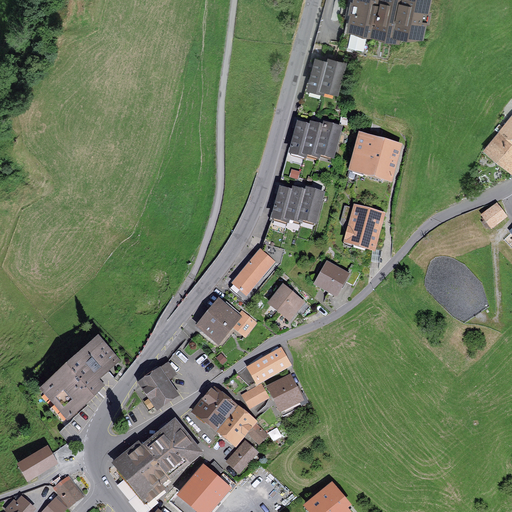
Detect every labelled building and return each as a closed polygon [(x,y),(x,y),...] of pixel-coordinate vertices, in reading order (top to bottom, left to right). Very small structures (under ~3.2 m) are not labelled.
[(354,0),(348,31),(373,36),(396,42),(398,35),(422,41),(431,0),(354,0)] [(321,89),(329,63),(317,59),(308,89),(323,93),(324,90),(321,89)] [(347,64),(330,59),(329,63),(321,89),(324,90),(338,94),(347,64)] [(511,119),(486,149),(511,172),(511,170),(511,119)] [(304,155),(311,127),(299,124),(291,155),(306,159),(307,156),(304,155)] [(316,156),(324,127),(312,124),(311,127),(304,155),(307,156),(319,159),(320,157),(316,156)] [(342,130),(325,125),(324,127),(316,156),(320,157),(334,160),(342,130)] [(401,147),(361,136),(351,171),(391,182),(401,147)] [(286,220),(294,192),(282,188),(272,219),(288,224),(289,221),(286,220)] [(299,220),(307,192),(295,189),(294,192),(286,220),(289,221),(301,225),(302,221),(299,220)] [(325,194),(307,190),(307,192),(299,220),(302,221),(316,225),(325,194)] [(498,206),(482,217),(490,229),(506,219),(498,206)] [(356,207),(346,242),(374,250),(384,215),(356,207)] [(261,252),(233,284),(246,295),(274,263),(261,252)] [(328,265),(317,286),(336,296),(345,281),(347,275),(328,265)] [(347,275),(345,281),(354,285),(361,271),(352,266),(347,275)] [(284,287),(270,304),(289,320),(304,303),(284,287)] [(219,303),(199,328),(219,344),(233,327),(244,336),(255,324),(242,313),(238,318),(219,303)] [(98,337),(40,388),(68,420),(107,387),(100,379),(120,362),(98,337)] [(280,349),(250,366),(260,383),(290,366),(280,349)] [(162,367),(138,383),(157,411),(181,395),(162,367)] [(291,377),(269,388),(281,411),(303,401),(291,377)] [(260,386),(243,396),(251,410),(268,400),(260,386)] [(206,422),(226,397),(221,393),(216,389),(213,393),(195,413),(206,422)] [(226,397),(206,422),(217,432),(228,419),(225,417),(235,405),(226,397)] [(230,421),(228,419),(217,432),(233,445),(253,421),(240,409),(230,421)] [(140,444),(116,464),(147,502),(162,489),(159,486),(199,454),(174,424),(144,448),(140,444)] [(257,424),(248,432),(258,442),(266,434),(257,424)] [(246,443),(229,463),(239,472),(257,453),(246,443)] [(46,450),(21,465),(29,478),(54,463),(46,450)] [(214,461),(210,466),(219,475),(224,471),(214,461)] [(203,466),(178,495),(198,511),(209,511),(230,488),(203,466)] [(68,478),(54,488),(67,506),(82,495),(68,478)] [(332,488),(310,507),(314,511),(346,511),(342,507),(345,504),(332,488)] [(6,511),(31,511),(33,510),(21,500),(16,506),(14,503),(6,511)] [(55,501),(45,511),(60,511),(64,509),(55,501)]
